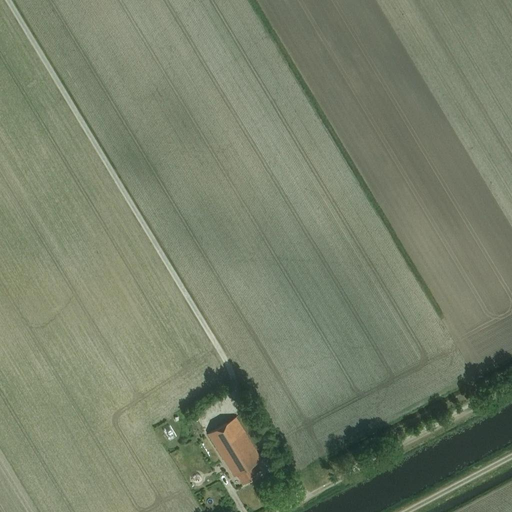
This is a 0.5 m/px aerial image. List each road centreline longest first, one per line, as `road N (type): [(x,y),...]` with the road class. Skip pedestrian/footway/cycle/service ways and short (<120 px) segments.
road 1 (track): [(511,392),(341,478)]
road 2 (unknown): [(304,498),(235,397)]
